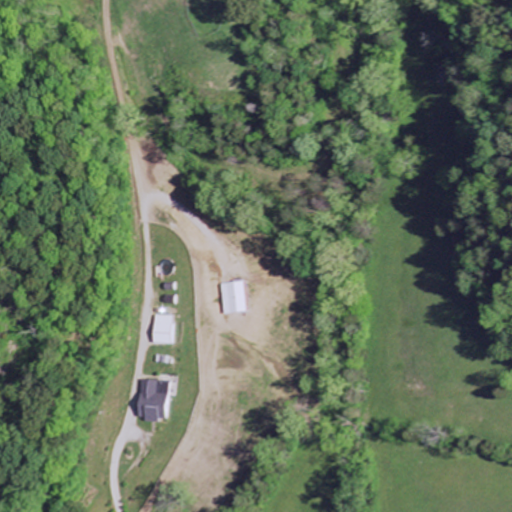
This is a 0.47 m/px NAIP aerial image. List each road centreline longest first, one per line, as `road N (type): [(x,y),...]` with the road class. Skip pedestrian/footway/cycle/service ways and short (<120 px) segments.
road 1 (track): [(126,429),(132,203),(101,74),(105,0)]
road 2 (residential): [(120,511),(103,472),(106,439),(126,429),(145,438),(144,455),(103,472)]
